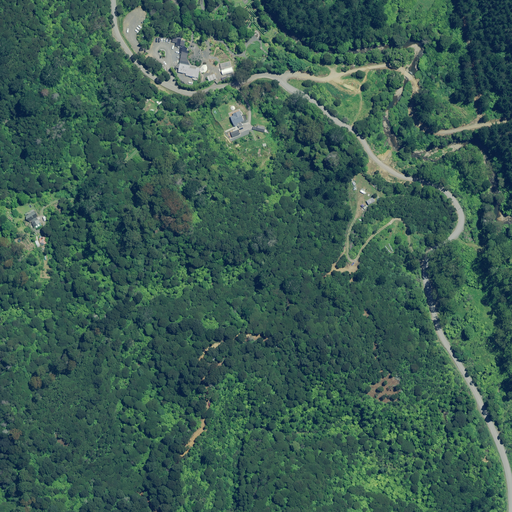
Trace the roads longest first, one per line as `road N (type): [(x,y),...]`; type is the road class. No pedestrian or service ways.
road 1 (tertiary): [(112,0),(121,41),(156,79),(197,92),(274,77),(358,133),(382,162),(451,195),(459,223),(426,249),(424,282),(443,341),(496,437),(510,511)]
road 2 (track): [(511,116),(435,128),(419,121),(411,105),(415,81),(394,62),(319,78),(289,71),(278,79)]
road 3 (track): [(456,0),(480,121)]
